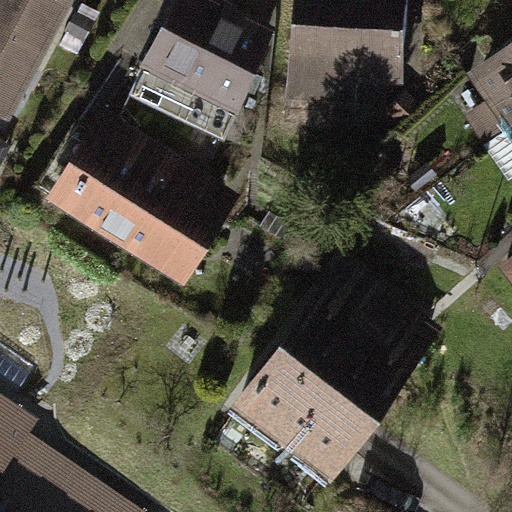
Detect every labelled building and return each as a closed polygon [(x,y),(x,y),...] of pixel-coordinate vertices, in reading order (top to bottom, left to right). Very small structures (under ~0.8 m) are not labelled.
[(66,0),(0,0),(0,116),(3,118),(66,0)] [(168,0),(139,54),(237,106),(277,29),(221,0),(168,0)] [(420,0),(294,0),(288,108),(362,113),(365,65),(416,68),(420,0)] [(511,42),(479,66),(511,112),(511,42)] [(87,100),(35,187),(179,272),(230,185),(87,100)] [(337,465),(431,326),(323,254),(230,393),(337,465)] [(203,345),(176,324),(161,343),(187,364),(203,345)] [(0,511),(144,511),(24,430),(31,420),(0,399),(0,511)]
